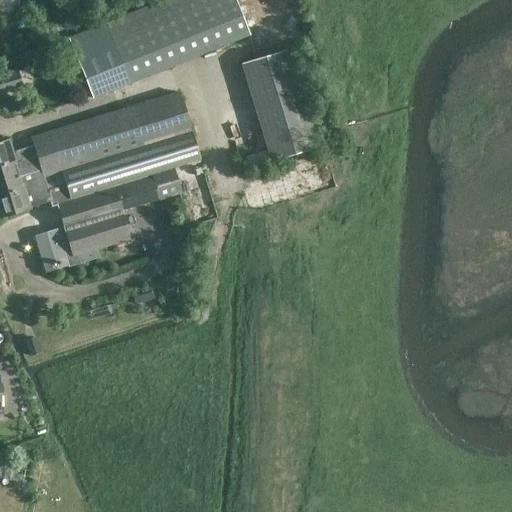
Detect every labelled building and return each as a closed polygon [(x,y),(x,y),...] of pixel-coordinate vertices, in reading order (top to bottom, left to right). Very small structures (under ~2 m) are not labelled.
[(231,0),(179,0),(74,42),(90,81),(239,23),(231,0)] [(287,51),(249,63),(279,157),(317,146),(287,51)] [(17,69),(0,74),(0,90),(21,84),(17,69)] [(151,175),(159,199),(207,185),(178,92),(30,136),(32,144),(39,169),(49,202),(50,207),(114,187),(151,175)] [(0,141),(0,178),(17,173),(18,175),(39,169),(32,144),(12,150),(9,139),(0,141)] [(266,150),(246,156),(249,168),(270,162),(266,150)] [(17,173),(0,178),(0,215),(29,206),(30,208),(49,202),(39,169),(18,175),(17,173)] [(121,211),(159,199),(151,175),(114,187),(50,207),(52,211),(57,210),(61,227),(34,236),(45,271),(66,264),(68,267),(99,257),(97,249),(130,240),(121,211)]
